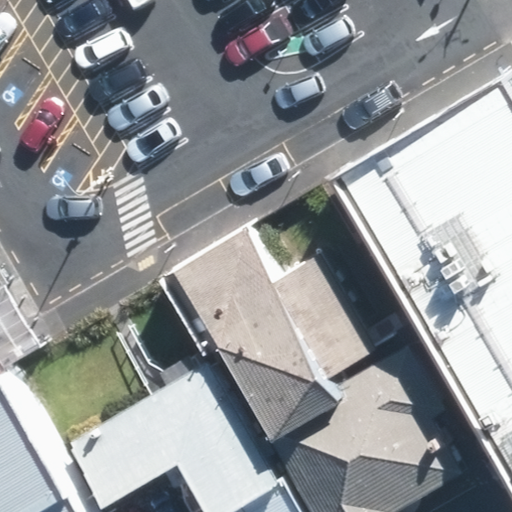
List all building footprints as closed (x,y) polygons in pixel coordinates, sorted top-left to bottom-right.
[(511,72),(352,165),(511,437),(511,72)] [(270,228),(187,276),(204,303),(217,297),(290,427),(364,386),(355,369),(396,345),(343,239),(290,265),(270,228)] [(290,427),(337,511),(428,511),(436,508),(425,487),(477,458),(448,407),(462,399),(423,330),(396,345),(355,369),(364,386),(290,427)] [(0,511),(101,511),(0,340),(0,511)] [(287,481),(214,354),(71,436),(110,503),(186,460),(216,511),(233,511),(246,504),(287,481)] [(304,511),(287,481),(246,504),(250,511),(304,511)]
